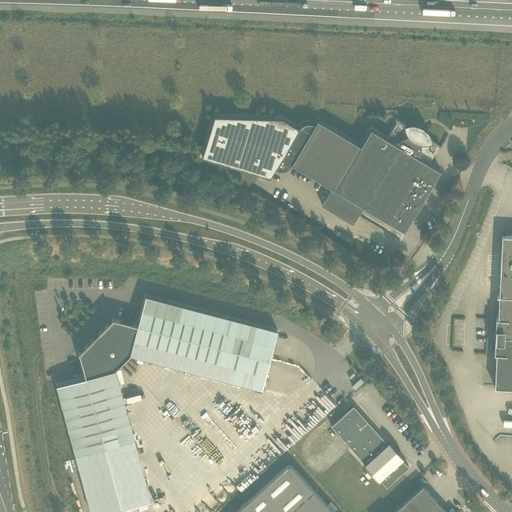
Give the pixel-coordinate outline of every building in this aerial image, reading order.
[(395,120),(397,121),(387,138),(371,128),(361,145),(318,119),(314,125),(313,124),(310,123),(306,123),(301,125),(299,128),(281,117),(214,115),(202,156),(269,176),(275,167),(280,169),(284,168),(288,166),(291,163),(332,187),(322,205),(353,223),(363,206),(404,230),(440,170),(429,163),(439,146),(440,147),(441,146),(396,119),(395,120)] [(511,235),(502,235),(501,256),(488,255),(486,294),(499,295),(497,295),(497,296),(499,296),(498,318),(496,318),(495,331),(497,332),(497,340),(495,340),(494,354),(496,354),(494,386),(511,387),(511,235)] [(57,385),(77,458),(91,511),(108,511),(151,500),(135,442),(115,369),(130,354),(203,373),(219,314),(145,295),(138,324),(115,318),(113,317),(99,332),(93,338),(78,352),(79,354),(86,377),(57,385)] [(277,330),(219,314),(203,373),(262,388),(267,367),(271,356),(274,344),(277,330)] [(387,443),(353,405),(345,413),(331,425),(365,463),(363,464),(378,481),(380,479),(386,487),(400,474),(409,466),(402,459),(404,458),(389,441),(387,443)] [(289,463),(268,482),(234,511),(289,511),(313,490),(289,463)] [(447,511),(423,485),(418,488),(392,511),(456,511),(451,507),(447,511)] [(333,511),(313,490),(289,511),(333,511)]
